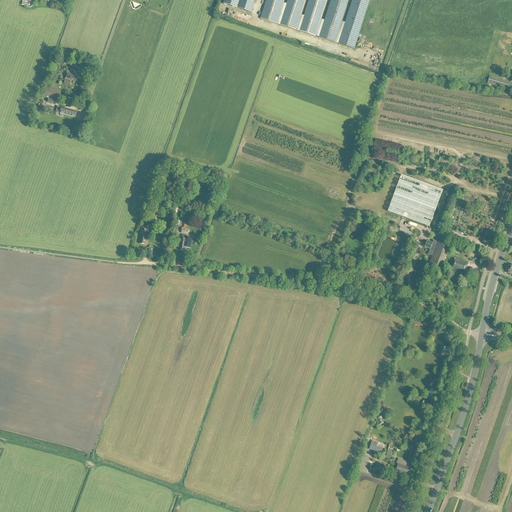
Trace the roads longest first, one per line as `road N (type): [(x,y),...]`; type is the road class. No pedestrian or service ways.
road 1 (track): [(468,333),(435,313),(355,291),(114,262)]
road 2 (secondary): [(428,511),(481,334)]
